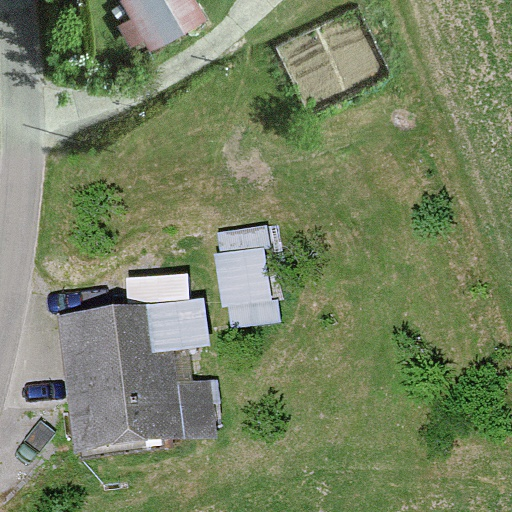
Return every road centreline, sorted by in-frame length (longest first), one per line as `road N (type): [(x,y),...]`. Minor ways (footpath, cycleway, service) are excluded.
road 1 (residential): [(23,108),(97,101),(202,48),(261,0)]
road 2 (unclassified): [(0,326),(21,191),(23,108)]
